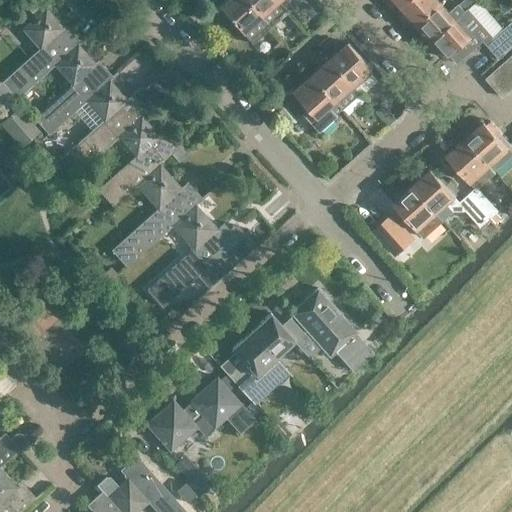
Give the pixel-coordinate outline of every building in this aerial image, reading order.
[(270,27),(244,0),(225,0),(218,7),(252,44),(270,27)] [(276,0),(244,0),(270,27),(287,11),(276,0)] [(276,0),(287,11),(299,0),(276,0)] [(437,0),(408,0),(401,7),(416,24),(440,3),(437,0)] [(465,10),(467,9),(475,1),(473,0),(463,0),(459,4),(465,10)] [(440,3),(416,24),(431,41),(455,20),(465,10),(459,4),(458,3),(448,12),(440,3)] [(16,98),(52,65),(77,43),(80,41),(71,31),(68,33),(44,7),(20,29),(38,48),(1,82),(16,98)] [(455,20),(431,41),(447,59),(450,56),(456,63),(489,34),(467,9),(465,10),(455,20)] [(511,45),(511,25),(510,24),(492,40),(504,53),(511,45)] [(85,101),(109,79),(112,76),(104,67),(101,70),(77,43),(52,65),(70,84),(33,118),(48,134),(85,101)] [(348,43),(329,59),(353,85),(371,69),(348,43)] [(511,56),(503,63),(511,72),(511,56)] [(316,66),(309,58),(304,63),(311,71),(316,66)] [(329,59),(312,75),(343,109),(360,93),(353,85),(329,59)] [(511,72),(503,63),(495,71),(511,90),(511,72)] [(495,71),(491,75),(486,79),(503,98),(511,90),(495,71)] [(342,110),(343,109),(312,75),(294,92),(309,108),(303,114),(320,133),(338,116),(336,115),(342,109),(342,110)] [(131,99),(126,99),(109,79),(85,101),(102,120),(50,167),(64,184),(116,137),(141,115),(165,93),(155,82),(151,82),(145,87),(139,87),(133,92),(133,98),(131,99)] [(164,141),(141,115),(116,137),(134,157),(97,190),(111,205),(134,184),(158,163),(171,152),(175,148),(167,138),(164,141)] [(482,121),(464,138),(494,171),(511,154),(507,148),(510,146),(499,134),(500,133),(489,120),(485,124),(482,121)] [(494,171),(464,138),(445,155),(475,188),(494,171)] [(180,144),(175,148),(171,152),(180,161),(189,153),(180,144)] [(125,265),(170,224),(194,203),(200,198),(191,189),(186,194),(158,163),(134,184),(156,208),(110,249),(125,265)] [(451,209),(464,209),(459,203),(460,202),(430,169),(411,186),(436,213),(446,204),(451,209)] [(436,213),(411,186),(392,203),(417,230),(436,213)] [(476,187),(467,196),(489,220),(498,211),(476,187)] [(467,196),(460,202),(459,203),(464,209),(481,227),(489,220),(467,196)] [(162,307),(197,275),(207,287),(254,245),(235,223),(222,234),(194,203),(170,224),(192,249),(146,290),(162,307)] [(391,215),(373,231),(395,255),(413,239),(391,215)] [(440,262),(447,256),(438,246),(431,253),(440,262)] [(280,326),(292,340),(298,347),(304,341),(306,343),(311,338),(328,356),(334,350),(351,369),(371,352),(354,334),(356,332),(316,287),(288,312),(292,315),(280,326)] [(269,313),(250,330),(274,357),(292,340),(280,326),(269,313)] [(285,369),(274,357),(250,330),(231,348),(241,359),(225,373),(250,400),(285,369)] [(50,376),(67,375),(66,352),(49,353),(50,376)] [(239,432),(254,419),(216,376),(180,409),(172,400),(145,424),(169,451),(196,427),(204,436),(213,428),(225,417),(239,432)] [(0,440),(0,464),(27,442),(18,432),(3,444),(0,440)] [(119,511),(183,511),(131,454),(130,455),(133,458),(126,464),(130,469),(123,476),(125,479),(117,486),(109,477),(105,477),(95,485),(101,492),(119,511)] [(0,469),(0,511),(17,511),(34,497),(27,489),(21,494),(0,469)] [(189,471),(177,481),(196,504),(208,494),(189,471)] [(119,511),(101,492),(90,501),(95,506),(88,511),(119,511)]
